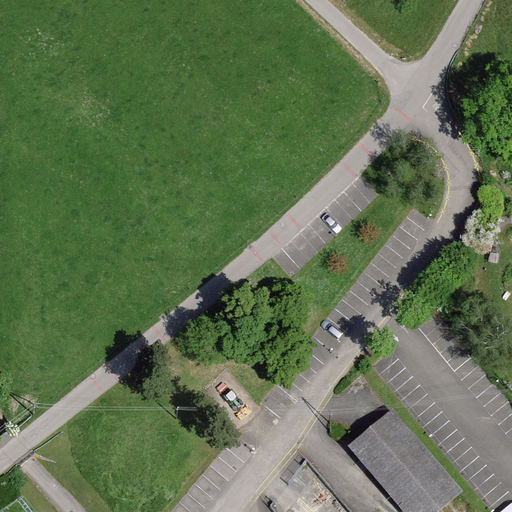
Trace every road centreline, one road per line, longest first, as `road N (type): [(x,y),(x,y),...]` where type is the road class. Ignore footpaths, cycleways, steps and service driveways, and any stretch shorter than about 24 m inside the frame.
road 1 (unclassified): [(0,462),(262,250),(419,94)]
road 2 (unclassified): [(419,94),(460,162),(455,217),(224,511)]
road 3 (track): [(322,0),(419,94)]
